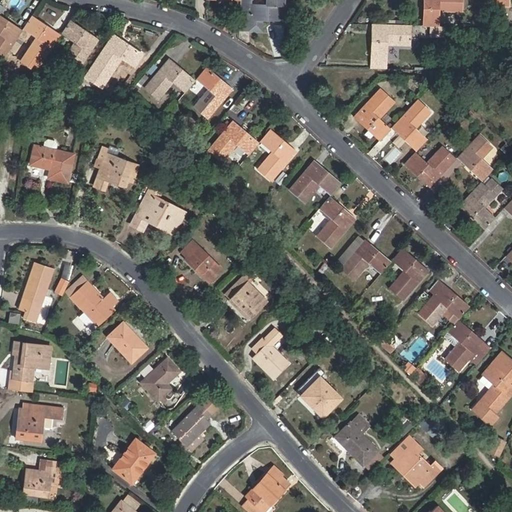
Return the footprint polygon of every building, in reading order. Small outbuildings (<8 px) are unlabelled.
[(284,18),(284,0),(265,0),(265,4),(251,4),(250,0),(240,0),(240,1),(240,18),(250,19),(249,20),(249,32),(261,32),(261,21),(277,21),(279,21),(280,17),(284,18)] [(423,0),(422,26),(434,27),(438,27),(439,11),(462,12),(462,0),(423,0)] [(0,53),(4,56),(21,31),(0,16),(0,53)] [(35,71),(60,35),(31,16),(23,28),(36,37),(20,61),(35,71)] [(250,19),(240,18),(239,31),(249,32),(249,20),(250,19)] [(77,71),(99,40),(70,20),(61,33),(73,42),(61,60),(77,71)] [(410,26),(372,24),(371,58),(386,59),(387,44),(410,45),(410,26)] [(438,27),(434,27),(436,33),(444,36),(444,27),(438,27)] [(143,53),(114,34),(86,77),(102,87),(122,58),(134,67),(143,53)] [(168,58),(144,87),(158,100),(173,82),(185,92),(194,81),(168,58)] [(208,89),(194,106),(207,118),(232,90),(206,67),(196,79),(208,89)] [(368,101),(361,109),(354,116),(379,140),(390,129),(378,118),(394,102),(380,89),(368,101)] [(357,105),(361,109),(368,101),(364,98),(357,105)] [(415,128),(431,112),(417,99),(392,127),(417,150),(427,139),(415,128)] [(187,113),(176,125),(184,133),(195,121),(187,113)] [(223,162),(238,145),(249,154),(259,143),(232,120),(208,149),(223,162)] [(272,181),(296,153),(270,130),(260,141),(272,152),(258,169),(272,181)] [(457,157),(482,181),(493,169),(482,159),(492,147),(478,134),(457,157)] [(509,155),(511,149),(511,143),(507,140),(501,150),(509,155)] [(50,169),(48,178),(68,183),(74,154),(35,145),(30,165),(50,169)] [(109,181),(127,188),(136,164),(117,157),(106,153),(108,149),(102,146),(94,166),(101,168),(94,186),(105,191),(109,181)] [(430,187),(455,159),(441,146),(426,163),(415,152),(405,163),(430,187)] [(305,203),(320,186),(331,195),(340,184),(315,162),(290,190),(305,203)] [(281,175),(276,180),(281,184),(286,179),(281,175)] [(481,182),(459,206),(484,229),(495,217),(484,207),(495,196),(502,188),(493,179),(485,187),(481,182)] [(159,225),(176,233),(187,212),(147,191),(130,223),(144,230),(148,223),(158,228),(159,225)] [(331,248),(356,219),(329,196),(319,208),(331,218),(317,235),(331,248)] [(495,219),(484,231),(495,241),(506,229),(495,219)] [(337,259),(343,264),(364,240),(359,235),(337,259)] [(182,252),(187,257),(185,259),(209,283),(222,269),(193,240),(182,252)] [(364,240),(343,264),(339,269),(354,282),(369,264),(380,273),(390,262),(364,240)] [(402,299),(428,271),(402,248),(392,259),(404,270),(389,287),(402,299)] [(54,269),(35,263),(19,310),(23,312),(21,318),(36,323),(54,269)] [(67,263),(64,277),(71,278),(74,265),(67,263)] [(267,301),(248,282),(251,279),(246,274),(231,289),(236,294),(227,303),(246,322),(267,301)] [(66,292),(71,297),(88,282),(83,276),(66,292)] [(69,282),(62,278),(56,292),(63,295),(69,282)] [(429,288),(435,294),(443,284),(437,279),(429,288)] [(71,297),(95,323),(117,302),(109,293),(104,298),(88,282),(71,297)] [(457,320),(469,306),(443,284),(435,294),(418,313),(432,326),(442,314),(454,324),(457,320)] [(19,324),(20,314),(11,313),(10,322),(19,324)] [(387,331),(396,320),(390,315),(380,326),(387,331)] [(458,371),(483,343),(457,320),(454,324),(447,331),(459,341),(444,358),(458,371)] [(131,362),(148,348),(124,322),(108,337),(131,362)] [(265,339),(269,343),(253,358),(274,379),(289,363),(271,345),(280,336),(274,330),(265,339)] [(32,381),(34,367),(49,369),(51,346),(15,342),(13,354),(16,354),(13,379),(32,381)] [(511,359),(503,351),(482,375),(494,385),(472,411),(489,426),(497,417),(494,414),(511,392),(511,359)] [(158,401),(172,389),(167,384),(180,371),(168,358),(141,383),(158,401)] [(323,417),(341,399),(322,380),(327,375),(319,369),(307,381),(310,385),(301,395),(323,417)] [(88,392),(97,392),(97,384),(88,383),(88,392)] [(201,402),(171,431),(187,447),(198,437),(216,418),(201,402)] [(19,408),(16,438),(41,441),(44,417),(62,419),(63,409),(34,405),(34,410),(19,408)] [(335,437),(362,465),(378,451),(362,433),(369,426),(359,415),(351,423),(351,422),(335,437)] [(398,430),(403,435),(411,427),(406,422),(398,430)] [(198,437),(187,447),(192,453),(203,442),(198,437)] [(113,469),(132,484),(155,453),(136,439),(113,469)] [(492,451),(499,455),(505,444),(497,440),(492,451)] [(420,449),(414,442),(397,459),(424,485),(441,469),(435,463),(431,467),(415,453),(420,449)] [(384,457),(378,451),(362,465),(368,472),(384,457)] [(459,485),(471,467),(465,463),(453,481),(459,485)] [(27,469),(23,494),(48,497),(51,477),(57,478),(59,467),(45,465),(44,471),(27,469)] [(274,466),(246,496),(259,508),(263,511),(289,483),(282,477),(283,475),(274,466)] [(128,494),(125,499),(138,508),(142,502),(128,494)] [(255,511),(259,508),(246,496),(241,502),(252,511),(255,511)] [(135,511),(121,501),(112,511),(135,511)]
